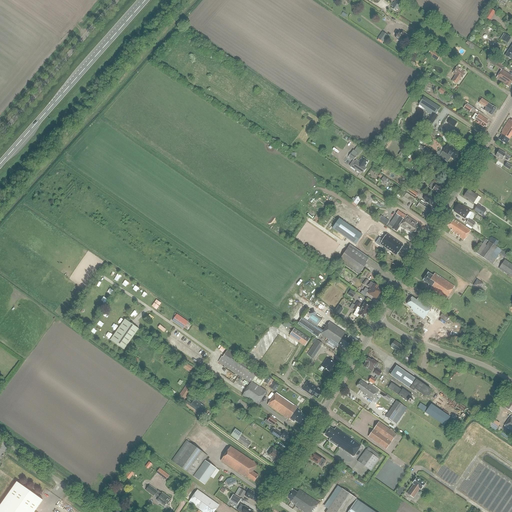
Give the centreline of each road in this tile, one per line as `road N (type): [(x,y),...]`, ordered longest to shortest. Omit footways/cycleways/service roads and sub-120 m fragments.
road 1 (secondary): [(378,318),(511,100)]
road 2 (secondary): [(263,511),(378,318)]
road 3 (trunk): [(0,163),(144,0)]
road 4 (unclassified): [(0,134),(117,0)]
road 5 (track): [(511,95),(370,0)]
road 6 (unclassified): [(511,383),(378,318)]
road 7 (unclassified): [(102,511),(0,440)]
